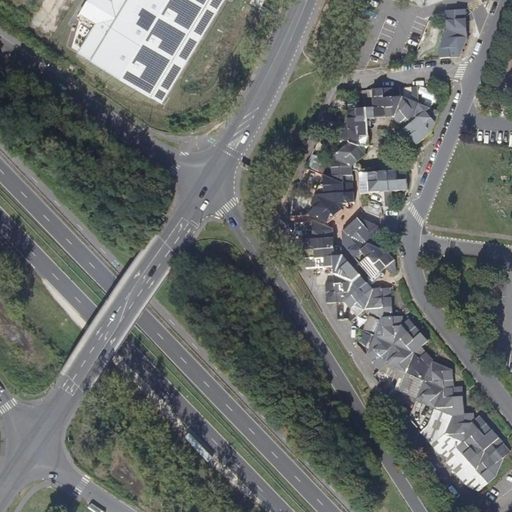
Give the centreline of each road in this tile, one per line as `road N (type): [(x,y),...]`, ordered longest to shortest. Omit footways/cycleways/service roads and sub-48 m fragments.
road 1 (primary): [(328,511),(0,171)]
road 2 (primary): [(0,218),(282,511)]
road 3 (primary): [(422,511),(227,207),(205,185)]
road 4 (secondary): [(205,185),(32,446)]
road 5 (primary): [(205,185),(0,45)]
road 6 (tertiary): [(205,185),(237,156),(310,0)]
road 7 (tertiary): [(295,0),(205,185)]
road 8 (residential): [(511,411),(415,288),(411,242)]
road 9 (residential): [(411,242),(476,72)]
road 10 (residential): [(476,72),(336,83)]
